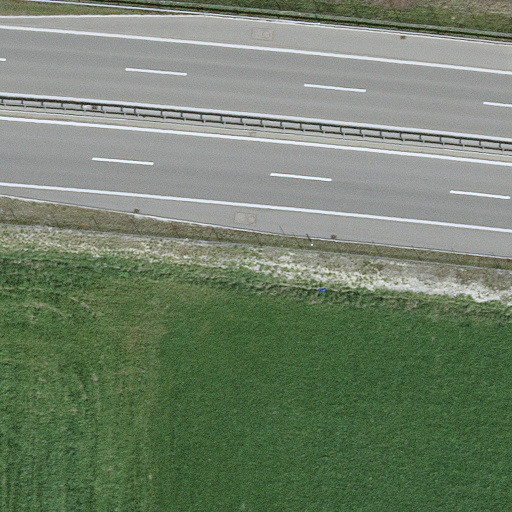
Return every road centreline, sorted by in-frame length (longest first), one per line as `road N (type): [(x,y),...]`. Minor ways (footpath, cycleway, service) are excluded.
road 1 (motorway): [(0,150),(511,197)]
road 2 (motorway): [(511,105),(0,58)]
